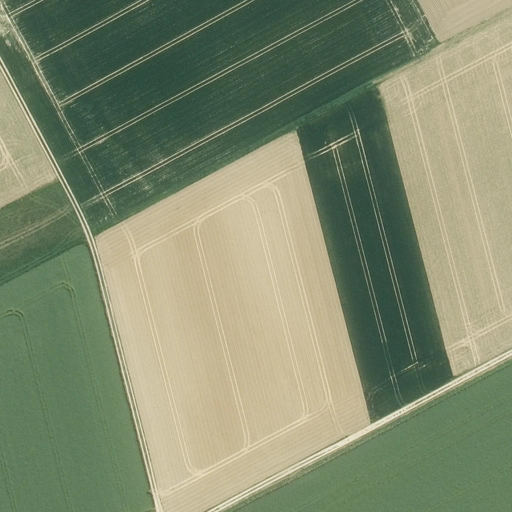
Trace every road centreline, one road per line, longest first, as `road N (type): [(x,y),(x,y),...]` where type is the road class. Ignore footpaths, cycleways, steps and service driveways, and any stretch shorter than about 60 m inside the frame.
road 1 (track): [(0,282),(511,11)]
road 2 (track): [(158,511),(91,234),(0,63)]
road 3 (track): [(511,354),(216,511)]
